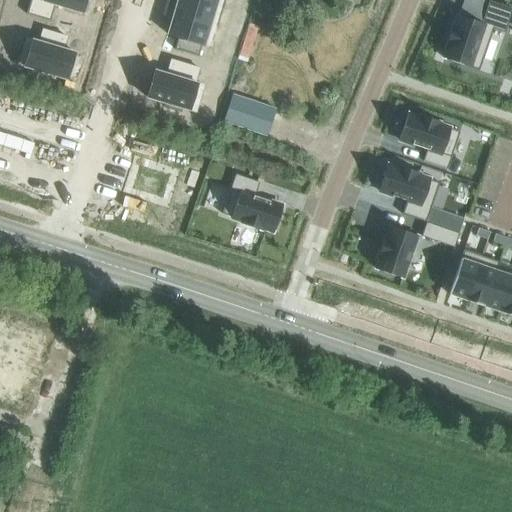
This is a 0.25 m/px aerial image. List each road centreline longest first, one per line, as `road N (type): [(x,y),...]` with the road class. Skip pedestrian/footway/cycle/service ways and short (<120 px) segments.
road 1 (residential): [(409,0),(283,322)]
road 2 (residential): [(57,249),(135,0)]
road 3 (tertiary): [(511,400),(283,322)]
road 4 (tertiary): [(283,322),(57,249)]
